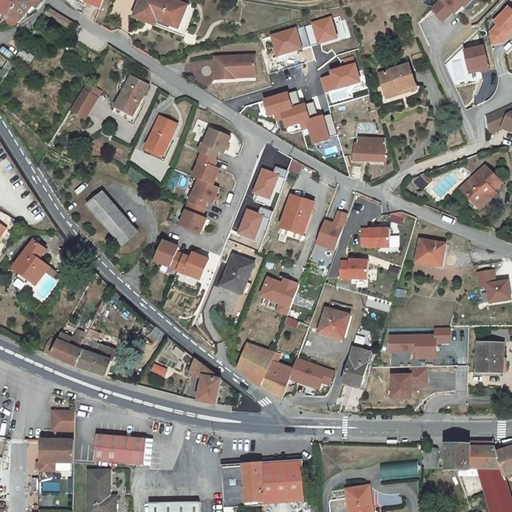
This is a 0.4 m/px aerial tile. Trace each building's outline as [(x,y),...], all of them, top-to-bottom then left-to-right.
[(19,0),(0,0),(0,12),(11,17),(19,0)] [(19,0),(11,17),(21,22),(33,9),(35,11),(37,9),(39,10),(44,4),(39,0),(19,0)] [(174,0),(141,0),(136,13),(159,21),(157,26),(178,35),(181,25),(189,28),(196,8),(174,0)] [(442,0),(435,8),(447,19),(456,11),(458,13),(466,5),(463,1),(463,0),(442,0)] [(511,29),(511,8),(508,6),(492,22),(496,25),(489,33),(491,45),(504,44),(511,35),(511,31),(511,29)] [(51,8),(46,15),(77,34),(81,27),(51,8)] [(134,17),(157,26),(159,21),(136,13),(134,17)] [(331,16),(312,22),(318,43),(337,37),(331,16)] [(21,22),(11,17),(8,19),(14,26),(21,22)] [(185,38),(189,28),(181,25),(178,35),(185,38)] [(295,28),(271,36),(277,54),(301,47),(295,28)] [(484,46),(464,50),(469,74),(490,71),(484,46)] [(23,50),(19,57),(30,64),(35,57),(23,50)] [(218,57),(219,79),(238,78),(237,71),(258,70),(257,55),(218,57)] [(331,76),(321,79),(325,92),(335,89),(335,90),(361,82),(353,56),(342,59),(345,66),(329,71),(331,76)] [(419,82),(413,62),(383,71),(390,92),(419,82)] [(149,85),(131,76),(115,107),(113,112),(131,121),(133,116),(149,85)] [(421,87),(419,82),(390,92),(391,97),(421,87)] [(88,84),(85,90),(99,98),(102,93),(88,84)] [(85,90),(72,110),(86,118),(99,98),(85,90)] [(286,94),(264,100),(268,116),(275,114),(277,120),(284,118),(287,127),(300,123),(302,129),(309,127),(314,142),(328,138),(322,116),(308,120),(303,105),(290,109),(286,94)] [(492,133),(505,127),(511,114),(511,113),(511,106),(488,116),(492,133)] [(177,124),(159,116),(145,146),(163,154),(171,137),(177,124)] [(203,142),(199,151),(202,152),(219,158),(222,150),(227,152),(233,135),(213,128),(207,144),(203,142)] [(386,140),(360,138),(359,144),(355,144),(354,161),(387,162),(388,151),(386,140)] [(200,160),(194,176),(200,178),(217,185),(223,168),(218,166),(221,159),(219,158),(202,152),(200,160)] [(504,179),(486,163),(463,187),(485,206),(500,189),(497,187),(504,179)] [(355,165),(355,172),(357,178),(363,178),(363,165),(355,165)] [(253,193),(269,199),(278,175),(262,169),(253,193)] [(428,185),(423,176),(415,181),(421,190),(428,185)] [(194,193),(191,202),(208,208),(211,201),(216,203),(222,187),(217,185),(200,178),(195,194),(194,193)] [(136,230),(101,190),(86,204),(120,244),(136,230)] [(295,195),(285,224),(307,232),(317,202),(295,195)] [(208,208),(191,202),(188,210),(189,210),(183,225),(203,233),(210,218),(205,216),(208,208)] [(238,233),(254,240),(263,216),(247,209),(238,233)] [(347,214),(338,211),(333,224),(324,221),(317,242),(334,249),(347,214)] [(391,221),(402,223),(405,213),(401,212),(393,213),(391,221)] [(304,239),(307,232),(285,224),(283,232),(304,239)] [(392,229),(363,229),(363,246),(371,246),(371,248),(392,248),(392,229)] [(32,240),(13,267),(36,284),(44,272),(52,277),(54,273),(47,268),(37,260),(44,249),(32,240)] [(182,246),(167,240),(159,260),(174,266),(173,267),(181,270),(187,254),(180,251),(182,246)] [(448,245),(423,240),(419,262),(444,267),(448,245)] [(194,257),(187,254),(181,270),(188,273),(188,272),(203,278),(211,258),(196,252),(194,257)] [(257,262),(235,254),(227,274),(230,275),(226,286),(244,294),(257,262)] [(352,262),(343,261),(342,279),(370,281),(372,262),(352,260),(352,262)] [(391,265),(388,274),(396,276),(399,268),(391,265)] [(495,270),(477,272),(479,290),(488,288),(490,304),(511,301),(511,298),(509,280),(497,282),(495,270)] [(285,282),(271,277),(264,295),(283,303),(293,306),(300,288),(299,288),(301,283),(292,280),(290,285),(285,282)] [(293,306),(283,303),(280,310),(290,314),(293,306)] [(346,339),(353,315),(329,308),(323,328),(335,332),(334,336),(346,339)] [(451,328),(434,328),(435,334),(390,335),(390,354),(415,353),(416,359),(438,359),(437,344),(452,344),(451,328)] [(83,340),(84,340),(88,341),(97,345),(101,335),(89,330),(83,340)] [(59,341),(72,347),(73,347),(77,337),(75,337),(73,339),(64,334),(63,334),(59,341)] [(52,337),(44,353),(46,354),(52,356),(59,341),(52,337)] [(77,337),(73,347),(79,350),(84,340),(83,340),(77,337)] [(73,347),(72,347),(59,341),(52,356),(56,357),(66,362),(73,347)] [(88,341),(84,352),(89,354),(98,357),(113,361),(117,351),(97,345),(88,341)] [(249,343),(237,368),(260,387),(264,391),(285,400),(292,380),(296,369),(274,362),(277,353),(275,352),(249,343)] [(504,345),(478,345),(479,371),(479,374),(503,374),(504,345)] [(84,352),(79,350),(73,347),(66,362),(74,365),(78,367),(84,352)] [(369,365),(372,354),(360,351),(357,361),(369,365)] [(84,352),(78,367),(81,368),(89,371),(99,375),(107,377),(113,361),(98,357),(89,354),(84,352)] [(210,369),(196,359),(191,375),(205,379),(201,396),(200,402),(210,403),(219,404),(224,380),(210,369)] [(335,371),(300,359),(292,380),(285,400),(288,395),(295,395),(299,385),(300,385),(306,387),(306,388),(305,392),(314,395),(316,390),(319,391),(321,384),(329,386),(334,374),(335,371)] [(369,365),(357,361),(352,360),(344,383),(362,388),(369,365)] [(428,368),(411,368),(411,374),(391,374),(391,400),(413,399),(413,388),(429,388),(428,368)] [(77,414),(56,414),(56,431),(77,432),(77,414)] [(100,437),(98,462),(149,466),(150,441),(100,437)] [(76,464),(77,442),(44,441),(43,463),(58,463),(76,464)] [(511,511),(511,495),(505,475),(495,446),(493,441),(490,441),(481,441),(469,441),(469,446),(448,446),(447,470),(479,470),(491,511),(511,511)] [(511,472),(511,444),(502,448),(501,445),(495,446),(505,475),(511,472)] [(437,448),(424,449),(424,467),(437,467),(437,448)] [(417,460),(380,462),(382,478),(418,476),(417,460)] [(58,463),(43,463),(43,472),(57,472),(58,463)] [(245,469),(225,471),(227,511),(268,508),(267,507),(307,504),(303,464),(264,467),(264,466),(245,467),(245,469)] [(93,472),(92,511),(120,511),(120,498),(114,498),(114,472),(93,472)] [(377,511),(372,482),(349,487),(353,511),(377,511)]
